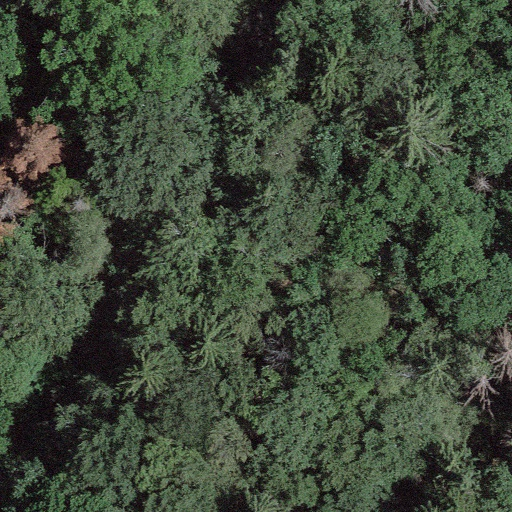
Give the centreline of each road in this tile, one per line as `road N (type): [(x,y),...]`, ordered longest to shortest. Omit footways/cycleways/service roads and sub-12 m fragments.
road 1 (tertiary): [(277,0),(3,511)]
road 2 (track): [(389,511),(511,275)]
